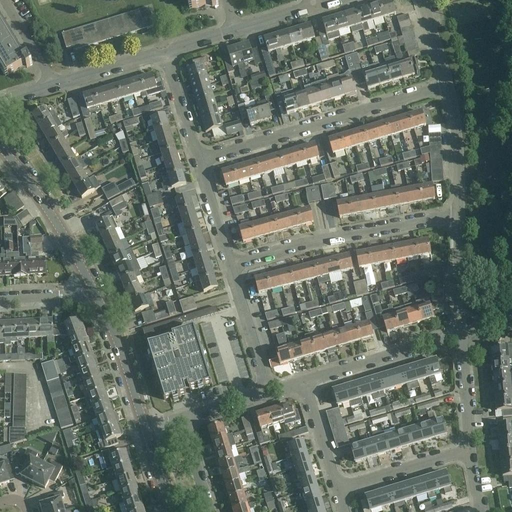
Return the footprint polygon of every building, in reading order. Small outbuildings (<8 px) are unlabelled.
[(189,0),(192,10),(211,5),(212,8),(219,6),(216,0),(189,0)] [(380,4),(384,19),(396,15),(391,1),(380,4)] [(368,8),(373,22),(384,19),(380,4),(368,8)] [(135,13),(141,31),(154,27),(149,8),(135,13)] [(373,22),(368,8),(357,11),(361,26),(363,33),(369,31),(367,24),(373,22)] [(346,15),(350,29),(361,26),(357,11),(346,15)] [(122,17),(127,35),(141,31),(135,13),(122,17)] [(334,18),(338,33),(350,29),(346,15),(334,18)] [(396,19),(398,25),(410,21),(408,15),(396,19)] [(108,21),(114,39),(127,35),(122,17),(108,21)] [(338,33),(334,18),(322,22),(324,28),(318,30),(323,47),(324,48),(329,46),(328,42),(339,39),(338,33)] [(95,25),(101,43),(114,39),(108,21),(95,25)] [(400,30),(411,27),(410,21),(398,25),(400,30)] [(22,60),(0,23),(0,63),(1,66),(8,76),(25,66),(27,68),(32,65),(27,57),(22,60)] [(82,29),(87,47),(101,43),(95,25),(82,29)] [(299,29),(303,43),(315,40),(310,26),(299,29)] [(402,36),(413,33),(411,27),(400,30),(402,36)] [(87,47),(82,29),(62,35),(66,49),(72,47),(73,52),(87,47)] [(287,33),(291,47),(303,43),(299,29),(287,33)] [(276,36),(280,50),(291,47),(287,33),(276,36)] [(403,42),(415,38),(413,33),(402,36),(403,39),(403,42)] [(275,52),(277,58),(279,62),(283,61),(282,56),(280,50),(276,36),(264,40),(268,54),(275,52)] [(379,44),(377,38),(371,40),(371,39),(365,41),(368,48),(373,46),(379,44)] [(405,48),(417,44),(415,38),(403,42),(405,48)] [(356,51),(354,45),(354,43),(342,47),(345,55),(356,51)] [(238,48),(245,70),(248,69),(248,64),(254,62),(255,66),(261,64),(257,49),(251,51),(249,44),(238,48)] [(417,44),(405,48),(407,53),(418,50),(417,44)] [(317,49),(321,62),(327,60),(324,48),(323,47),(317,49)] [(245,70),(238,48),(227,51),(229,58),(223,60),(228,74),(234,72),(233,69),(238,67),(240,71),(245,70)] [(418,50),(407,53),(409,59),(414,57),(420,56),(418,50)] [(362,73),(361,68),(357,54),(351,56),(355,69),(360,85),(365,83),(368,90),(379,87),(373,66),(369,67),(369,70),(362,73)] [(419,75),(414,57),(409,59),(403,61),(401,54),(395,56),(397,63),(402,80),(412,77),(412,80),(419,78),(418,75),(419,75)] [(354,87),(360,85),(355,69),(351,56),(345,58),(349,71),(344,76),(338,77),(344,98),(349,96),(349,98),(356,96),(355,94),(356,94),(354,87)] [(190,81),(207,75),(204,65),(208,64),(206,58),(192,62),(194,68),(186,70),(190,81)] [(322,65),(324,71),(330,69),(336,67),(334,61),(328,63),(322,65)] [(269,78),(275,76),(271,62),(265,64),(269,78)] [(391,83),(402,80),(397,63),(386,66),(386,69),(391,83)] [(391,83),(386,69),(380,71),(378,64),(373,66),(379,87),(391,83)] [(324,71),(322,65),(316,67),(318,73),(324,71)] [(295,81),(297,86),(318,78),(316,73),(295,81)] [(140,79),(145,93),(157,90),(152,75),(140,79)] [(193,91),(210,86),(207,75),(190,81),(193,91)] [(290,82),(288,76),(278,78),(280,85),(290,82)] [(344,98),(338,77),(338,76),(327,79),(329,87),(333,101),(344,98)] [(129,82),(133,97),(141,94),(142,99),(146,98),(145,93),(140,79),(129,82)] [(118,86),(122,100),(133,97),(129,82),(118,86)] [(321,105),(317,90),(315,84),(304,88),(305,94),(310,108),(321,105)] [(106,89),(111,104),(122,100),(118,86),(106,89)] [(196,101),(214,96),(210,86),(193,91),(196,101)] [(249,93),(247,87),(240,89),(241,95),(249,93)] [(333,101),(329,87),(317,90),(321,105),(333,101)] [(99,107),(111,104),(106,89),(94,93),(99,107)] [(299,111),(294,97),(292,91),(281,95),(280,93),(274,94),(279,112),(285,110),(287,115),(299,111)] [(99,107),(94,93),(83,96),(89,115),(96,113),(96,114),(101,112),(99,107)] [(294,97),(299,111),(310,108),(305,94),(294,97)] [(199,112),(217,107),(214,96),(196,101),(199,112)] [(266,102),(255,105),(261,123),(271,120),(269,113),(275,111),(271,97),(265,99),(266,102)] [(71,113),(78,110),(74,99),(67,101),(71,113)] [(285,123),(352,106),(350,99),(283,116),(285,123)] [(151,112),(163,109),(161,103),(149,106),(151,112)] [(261,123),(255,105),(245,108),(244,105),(238,107),(242,121),(248,119),(250,126),(261,123)] [(202,122),(220,117),(217,107),(199,112),(202,122)] [(51,119),(55,116),(53,112),(48,114),(45,108),(32,116),(32,117),(30,119),(33,124),(36,123),(38,127),(51,119)] [(78,110),(71,113),(73,119),(80,117),(78,110)] [(140,116),(138,110),(132,112),(133,118),(140,116)] [(409,116),(414,130),(426,126),(421,112),(409,116)] [(149,133),(154,132),(168,127),(165,115),(150,120),(153,127),(147,129),(149,133)] [(51,119),(38,127),(44,137),(57,129),(62,126),(55,116),(51,119)] [(414,130),(409,116),(398,119),(402,134),(414,130)] [(71,117),(61,121),(63,127),(73,123),(71,117)] [(117,123),(115,117),(109,119),(111,125),(117,123)] [(223,128),(223,127),(220,117),(202,122),(205,133),(223,128)] [(88,135),(94,133),(90,119),(84,121),(88,135)] [(100,119),(93,122),(96,131),(103,129),(100,119)] [(125,129),(138,125),(136,119),(123,123),(125,129)] [(402,134),(398,119),(386,123),(391,137),(402,134)] [(228,137),(242,132),(240,122),(236,123),(225,127),(228,137)] [(391,137),(386,123),(375,126),(379,141),(391,137)] [(379,141),(375,126),(363,130),(368,144),(379,141)] [(154,132),(158,143),(172,139),(168,127),(154,132)] [(51,147),(63,140),(68,137),(66,132),(61,135),(57,129),(44,137),(51,147)] [(368,144),(363,130),(352,133),(356,148),(368,144)] [(356,148),(352,133),(340,137),(345,151),(356,148)] [(245,136),(230,139),(231,144),(246,141),(245,136)] [(345,151),(340,137),(328,140),(333,155),(345,151)] [(144,142),(146,148),(156,145),(154,139),(144,142)] [(158,143),(161,155),(175,150),(172,139),(158,143)] [(57,158),(69,150),(63,140),(51,147),(57,158)] [(129,152),(126,145),(120,147),(123,154),(129,152)] [(303,148),(307,163),(319,159),(314,145),(303,148)] [(429,147),(420,150),(422,156),(429,154),(429,153),(429,147)] [(307,163),(303,148),(291,152),(295,166),(307,163)] [(76,160),(69,150),(57,158),(63,168),(76,160)] [(175,150),(161,155),(157,156),(158,160),(162,159),(165,166),(179,162),(175,150)] [(295,166),(291,152),(280,155),(284,169),(295,166)] [(268,159),(272,173),(284,169),(280,155),(268,159)] [(420,160),(421,164),(429,162),(428,156),(419,158),(420,160)] [(69,178),(82,171),(86,168),(80,158),(76,160),(63,168),(69,178)] [(257,162),(261,176),(272,173),(268,159),(257,162)] [(182,173),(179,162),(165,166),(167,173),(161,175),(162,180),(182,173)] [(245,165),(249,180),(261,176),(257,162),(245,165)] [(334,179),(339,177),(336,164),(330,165),(334,179)] [(234,169),(238,183),(249,180),(245,165),(234,169)] [(325,181),(331,180),(327,166),(321,168),(325,181)] [(238,183),(234,169),(222,172),(226,187),(238,183)] [(88,181),(82,171),(69,178),(75,189),(88,181)] [(186,185),(182,173),(162,180),(163,184),(166,183),(168,190),(186,185)] [(94,191),(88,181),(75,189),(82,199),(94,191)] [(102,190),(105,196),(117,189),(114,183),(102,190)] [(148,203),(161,199),(159,193),(152,195),(149,184),(142,186),(146,197),(148,203)] [(323,201),(336,199),(333,184),(321,187),(323,201)] [(117,189),(120,194),(127,191),(123,185),(117,188),(117,189)] [(411,205),(408,190),(401,192),(400,185),(395,186),(399,207),(411,205)] [(420,188),(422,203),(435,200),(432,185),(420,188)] [(384,195),(387,209),(399,207),(395,186),(390,187),(391,193),(384,195)] [(308,204),(321,201),(318,187),(305,190),(308,204)] [(422,203),(420,188),(408,190),(411,205),(422,203)] [(105,196),(107,201),(120,194),(117,189),(105,196)] [(7,205),(17,198),(13,193),(3,200),(7,205)] [(126,195),(121,197),(124,203),(125,204),(130,201),(126,195)] [(387,209),(384,195),(373,197),(375,212),(387,209)] [(138,196),(132,200),(135,205),(142,202),(138,196)] [(179,213),(193,208),(190,196),(175,201),(179,213)] [(244,203),(242,196),(230,199),(232,206),(244,203)] [(109,204),(112,209),(124,203),(121,197),(109,204)] [(375,212),(373,197),(361,199),(364,214),(375,212)] [(10,210),(20,203),(17,198),(7,205),(10,210)] [(148,203),(150,209),(163,205),(161,199),(148,203)] [(364,214),(361,199),(349,202),(352,216),(364,214)] [(343,226),(439,208),(438,201),(342,219),(343,226)] [(352,216),(349,202),(337,204),(340,219),(352,216)] [(20,203),(10,210),(14,215),(24,208),(20,203)] [(124,203),(112,209),(117,218),(122,216),(120,212),(127,208),(125,204),(124,203)] [(234,216),(247,212),(246,206),(233,209),(234,216)] [(182,224),(197,220),(193,208),(179,213),(182,224)] [(151,211),(153,221),(159,219),(161,218),(158,209),(151,211)] [(297,212),(301,227),(313,224),(309,209),(297,212)] [(19,223),(29,216),(26,211),(16,217),(19,223)] [(301,227),(297,212),(286,216),(290,230),(301,227)] [(16,218),(17,227),(17,231),(33,221),(29,216),(19,223),(16,217),(16,218)] [(290,230),(286,216),(274,219),(278,233),(290,230)] [(17,227),(11,218),(4,218),(4,223),(4,227),(17,227)] [(101,237),(114,231),(123,227),(121,223),(115,225),(112,218),(96,226),(101,237)] [(157,232),(163,230),(161,224),(159,219),(153,221),(155,226),(157,232)] [(278,233),(274,219),(263,222),(267,237),(278,233)] [(186,236),(200,231),(197,220),(182,224),(186,236)] [(167,230),(177,228),(176,221),(166,223),(167,230)] [(147,230),(152,228),(151,222),(141,225),(143,231),(147,230)] [(267,237),(263,222),(251,225),(255,240),(267,237)] [(24,236),(36,228),(32,223),(20,231),(24,236)] [(255,240),(251,225),(239,229),(243,243),(255,240)] [(247,250),(319,233),(318,226),(245,243),(247,250)] [(106,248),(119,242),(114,231),(101,237),(106,248)] [(189,247),(204,243),(200,231),(186,236),(189,247)] [(31,259),(32,275),(45,275),(44,259),(37,259),(37,254),(41,254),(40,245),(42,245),(41,237),(29,238),(30,246),(30,248),(31,259)] [(416,243),(418,257),(431,255),(428,240),(416,243)] [(170,253),(168,247),(168,241),(161,243),(164,255),(170,253)] [(119,242),(106,248),(110,259),(124,253),(119,242)] [(193,258),(207,254),(204,243),(189,247),(193,258)] [(418,257),(416,243),(404,245),(407,260),(418,257)] [(19,277),(18,260),(18,254),(11,254),(11,252),(12,252),(12,244),(5,244),(5,249),(7,277),(13,277),(19,277)] [(407,260),(404,245),(392,247),(395,262),(407,260)] [(395,262),(392,247),(380,250),(383,264),(395,262)] [(31,259),(30,248),(26,248),(26,260),(18,260),(19,277),(26,276),(32,275),(31,259)] [(115,270),(129,264),(135,261),(130,250),(124,253),(110,259),(115,270)] [(383,264),(380,250),(368,252),(371,266),(383,264)] [(371,266),(368,252),(356,254),(359,269),(371,266)] [(196,270),(211,266),(207,254),(193,258),(196,270)] [(176,259),(177,264),(191,259),(189,255),(176,259)] [(337,259),(340,273),(352,270),(349,256),(337,259)] [(325,262),(329,276),(340,273),(337,259),(325,262)] [(313,265),(317,279),(329,276),(325,262),(313,265)] [(134,275),(134,274),(129,264),(115,270),(120,281),(134,275)] [(302,268),(305,282),(317,279),(313,265),(302,268)] [(193,266),(178,269),(179,275),(194,272),(193,266)] [(211,266),(196,270),(199,277),(193,279),(195,283),(200,281),(214,277),(211,266)] [(161,276),(167,274),(165,267),(159,269),(161,276)] [(290,271),(294,285),(305,282),(302,268),(290,271)] [(279,274),(282,288),(294,285),(290,271),(279,274)] [(431,271),(422,274),(422,276),(423,280),(431,278),(431,272),(431,271)] [(139,286),(139,285),(136,279),(140,277),(141,276),(139,272),(134,274),(134,275),(120,281),(125,292),(139,286)] [(357,272),(261,294),(262,300),(359,279),(357,272)] [(267,276),(271,291),(282,288),(279,274),(267,276)] [(271,291),(267,276),(255,280),(259,294),(271,291)] [(214,277),(200,281),(204,293),(218,289),(214,277)] [(411,283),(410,277),(398,280),(400,286),(411,283)] [(359,282),(362,296),(368,294),(365,281),(359,282)] [(362,296),(359,282),(353,284),(357,297),(362,296)] [(144,297),(149,294),(144,283),(139,285),(139,286),(125,292),(130,303),(144,297)] [(144,297),(130,303),(135,314),(149,308),(144,297)] [(156,309),(163,306),(160,297),(153,300),(156,309)] [(181,308),(195,304),(193,298),(179,302),(181,308)] [(365,313),(371,311),(367,298),(361,300),(365,313)] [(416,303),(416,304),(422,323),(434,319),(432,312),(434,312),(433,306),(430,307),(428,299),(416,303)] [(166,305),(168,312),(169,316),(175,314),(172,303),(166,305)] [(312,309),(311,303),(305,305),(299,306),(301,312),(306,311),(312,309)] [(195,304),(181,308),(183,314),(196,309),(195,304)] [(422,323),(416,304),(405,307),(406,312),(410,326),(422,323)] [(399,330),(393,311),(391,306),(387,307),(388,310),(381,313),(383,319),(387,333),(399,330)] [(393,311),(399,330),(410,326),(406,312),(399,314),(398,309),(393,311)] [(170,318),(169,316),(168,312),(154,316),(156,322),(170,318)] [(267,321),(279,318),(277,312),(265,315),(267,321)] [(325,322),(334,319),(332,313),(323,317),(325,322)] [(437,318),(388,333),(391,341),(439,326),(437,318)] [(74,350),(89,345),(80,320),(65,325),(65,326),(53,327),(54,338),(69,337),(74,350)] [(40,322),(41,338),(47,338),(47,344),(54,344),(54,338),(53,327),(53,321),(40,322)] [(269,330),(281,327),(280,321),(268,324),(269,330)] [(41,338),(40,322),(28,323),(29,339),(41,338)] [(16,340),(15,323),(4,324),(4,341),(16,340)] [(29,339),(28,323),(15,323),(16,340),(29,339)] [(357,327),(361,341),(373,337),(369,323),(357,327)] [(349,345),(345,330),(338,332),(337,327),(332,329),(333,334),(338,348),(349,345)] [(345,330),(349,345),(361,341),(357,327),(345,330)] [(162,335),(147,340),(149,346),(147,346),(150,354),(151,354),(153,359),(151,359),(154,367),(155,367),(157,372),(156,373),(158,381),(160,380),(161,385),(160,386),(164,400),(171,398),(172,399),(172,398),(177,396),(178,397),(178,396),(186,394),(184,388),(188,386),(189,390),(197,387),(197,388),(198,388),(198,387),(203,385),(203,386),(204,386),(204,385),(211,383),(206,368),(205,369),(203,363),(205,363),(202,355),(201,356),(199,350),(201,350),(198,342),(197,342),(195,337),(197,337),(194,329),(173,336),(174,338),(164,341),(162,335)] [(292,362),(288,348),(284,334),(276,337),(280,350),(276,351),(280,366),(292,362)] [(326,352),(322,337),(315,339),(313,334),(309,335),(315,355),(326,352)] [(322,337),(326,352),(338,348),(333,334),(322,337)] [(299,344),(303,359),(315,355),(309,335),(304,336),(306,342),(299,344)] [(303,359),(299,344),(288,348),(292,362),(303,359)] [(70,364),(76,362),(91,357),(90,353),(92,352),(90,346),(89,346),(89,345),(74,350),(74,351),(72,352),(74,357),(68,359),(70,364)] [(492,361),(511,359),(511,346),(491,349),(492,361)] [(97,366),(96,363),(95,360),(93,359),(92,359),(91,357),(76,362),(80,373),(95,368),(97,367),(97,366)] [(493,374),(509,372),(511,372),(511,359),(492,361),(493,374)] [(40,360),(42,366),(41,366),(43,372),(55,368),(53,362),(50,363),(50,360),(40,360)] [(231,370),(240,368),(238,360),(230,362),(231,370)] [(424,364),(429,378),(431,386),(436,385),(434,377),(440,375),(436,360),(424,364)] [(413,367),(417,382),(429,378),(424,364),(413,367)] [(417,382),(413,367),(402,371),(406,385),(408,391),(413,389),(411,384),(417,382)] [(45,377),(56,373),(55,368),(43,372),(45,377)] [(95,368),(80,373),(84,385),(99,379),(95,368)] [(390,374),(395,389),(406,385),(402,371),(390,374)] [(510,385),(509,372),(493,374),(494,386),(510,385)] [(47,383),(58,380),(56,373),(45,377),(47,383)] [(395,389),(390,374),(379,378),(383,392),(395,389)] [(383,392),(379,378),(368,381),(372,396),(383,392)] [(88,396),(104,391),(99,379),(84,385),(85,386),(83,387),(84,392),(82,393),(84,398),(88,397),(88,396)] [(48,389),(60,385),(58,380),(47,383),(48,389)] [(372,396),(368,381),(356,385),(361,399),(372,396)] [(50,394),(61,391),(60,385),(48,389),(50,394)] [(361,399),(356,385),(345,388),(349,402),(355,401),(357,406),(362,404),(361,399)] [(511,397),(510,385),(494,386),(496,399),(511,397)] [(349,402),(345,388),(333,392),(336,402),(338,406),(349,402)] [(52,400),(63,396),(61,391),(50,394),(52,400)] [(93,408),(108,402),(104,391),(88,396),(88,397),(88,398),(89,398),(93,408)] [(63,396),(52,400),(54,406),(65,402),(63,396)] [(423,402),(422,397),(409,401),(411,406),(423,402)] [(511,402),(511,397),(496,399),(497,412),(502,411),(503,418),(511,416),(511,402)] [(424,404),(426,410),(439,405),(438,400),(424,404)] [(55,412),(67,408),(65,402),(54,406),(55,412)] [(97,419),(112,414),(110,409),(112,409),(113,407),(111,402),(110,402),(108,402),(93,408),(97,419)] [(285,426),(300,422),(297,411),(294,412),(291,404),(279,408),(284,422),(285,426)] [(342,415),(353,411),(350,404),(339,408),(342,415)] [(57,417),(69,414),(67,408),(55,412),(57,417)] [(268,411),(272,426),(284,422),(279,408),(268,411)] [(328,419),(341,415),(339,409),(326,413),(328,419)] [(272,426),(268,411),(256,415),(261,429),(272,426)] [(116,425),(115,421),(116,420),(117,419),(115,414),(114,413),(112,414),(97,419),(99,426),(94,428),(96,433),(98,432),(116,425)] [(430,424),(435,439),(447,435),(442,421),(436,423),(433,413),(428,414),(431,424),(430,424)] [(59,423),(70,419),(69,414),(57,417),(59,423)] [(341,415),(328,419),(330,425),(342,421),(342,420),(341,415)] [(244,431),(251,429),(247,417),(240,420),(244,431)] [(342,420),(342,421),(344,426),(355,422),(354,417),(342,420)] [(70,419),(59,423),(61,429),(72,426),(70,419)] [(498,427),(499,439),(511,438),(511,419),(503,420),(503,426),(498,427)] [(344,427),(344,426),(342,421),(330,425),(331,431),(344,427)] [(212,441),(226,437),(224,430),(228,428),(227,424),(208,429),(212,441)] [(435,439),(430,424),(419,428),(423,442),(435,439)] [(121,437),(120,437),(119,433),(121,432),(122,431),(120,425),(118,425),(116,425),(98,432),(102,443),(98,445),(100,451),(118,444),(116,439),(121,437)] [(282,426),(285,434),(278,437),(280,443),(289,440),(287,434),(285,425),(282,426)] [(264,438),(278,433),(275,426),(262,431),(264,438)] [(401,449),(412,446),(408,431),(406,426),(400,427),(402,433),(396,435),(401,449)] [(333,437),(346,433),(344,427),(331,431),(333,437)] [(423,442),(419,428),(408,431),(412,446),(423,442)] [(351,433),(353,438),(367,434),(365,429),(351,433)] [(25,430),(12,430),(10,430),(10,436),(4,436),(4,443),(9,443),(10,445),(28,440),(25,430)] [(66,444),(72,442),(78,440),(77,438),(74,439),(71,431),(70,430),(63,432),(64,437),(66,444)] [(287,434),(289,440),(301,436),(299,430),(287,434)] [(268,437),(263,439),(262,433),(256,435),(260,446),(270,443),(268,437)] [(335,443),(348,439),(346,433),(333,437),(335,443)] [(232,435),(226,437),(212,441),(213,446),(210,447),(212,453),(229,448),(235,446),(232,435)] [(385,438),(389,452),(401,449),(396,435),(385,438)] [(389,452),(385,438),(374,441),(378,456),(389,452)] [(511,450),(511,438),(499,439),(500,452),(511,450)] [(348,439),(335,443),(337,449),(350,445),(348,439)] [(378,456),(374,441),(362,445),(367,459),(378,456)] [(284,461),(285,460),(306,454),(303,442),(288,447),(281,449),(284,461)] [(428,443),(356,463),(358,470),(425,452),(424,451),(432,448),(432,447),(429,447),(428,443)] [(367,459),(362,445),(351,448),(355,463),(367,459)] [(114,469),(129,465),(125,452),(121,454),(119,448),(108,451),(110,457),(114,469)] [(229,448),(212,453),(212,454),(215,453),(219,464),(233,460),(229,448)] [(33,483),(42,464),(35,461),(37,455),(27,450),(20,464),(26,466),(20,477),(33,483)] [(511,450),(500,452),(501,464),(511,463),(511,450)] [(306,454),(285,460),(288,469),(290,468),(291,471),(295,470),(310,465),(306,454)] [(236,471),(239,470),(237,465),(242,463),(240,457),(233,460),(219,464),(222,476),(236,471)] [(259,457),(252,459),(254,466),(261,463),(259,457)] [(0,466),(0,485),(9,483),(6,474),(12,472),(8,460),(3,462),(4,466),(0,466)] [(42,464),(33,483),(45,489),(50,479),(56,481),(62,468),(52,463),(50,468),(42,464)] [(508,483),(511,482),(511,463),(501,464),(503,478),(508,477),(508,483)] [(271,465),(266,466),(268,474),(278,471),(275,464),(271,465)] [(117,481),(133,476),(129,465),(114,469),(117,481)] [(299,481),(313,477),(310,465),(295,470),(299,481)] [(236,471),(222,476),(226,487),(240,483),(238,476),(250,472),(248,468),(239,470),(236,471)] [(446,473),(434,477),(438,491),(443,489),(445,495),(452,493),(450,487),(446,473)] [(121,492),(136,488),(133,476),(117,481),(121,492)] [(313,477),(299,481),(302,492),(317,488),(313,477)] [(438,491),(434,477),(423,480),(427,494),(429,500),(436,498),(434,492),(438,491)] [(75,481),(74,480),(68,483),(70,488),(76,486),(75,481)] [(427,494),(423,480),(411,483),(416,498),(427,494)] [(240,483),(226,487),(229,499),(244,494),(241,487),(246,485),(245,481),(240,483)] [(416,498),(411,483),(400,487),(404,501),(416,498)] [(404,501),(400,487),(389,490),(393,505),(404,501)] [(125,504),(140,500),(136,488),(121,492),(123,499),(117,501),(119,506),(124,504),(125,504)] [(317,488),(302,492),(306,504),(320,499),(317,488)] [(85,504),(90,502),(87,490),(81,492),(83,497),(85,504)] [(393,505),(389,490),(377,494),(382,508),(393,505)] [(42,511),(64,511),(60,499),(64,498),(62,492),(50,496),(52,502),(40,505),(42,511)] [(244,494),(229,499),(233,510),(247,505),(244,494)] [(382,508),(377,494),(366,497),(370,511),(382,508)] [(320,499),(306,504),(308,511),(318,511),(324,510),(320,499)] [(140,500),(125,504),(126,511),(141,511),(143,511),(140,500)]
